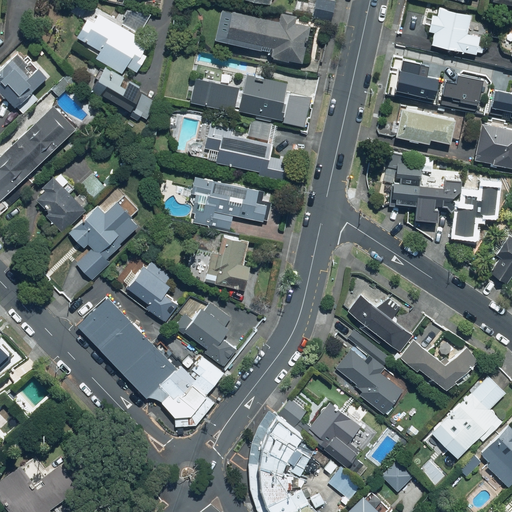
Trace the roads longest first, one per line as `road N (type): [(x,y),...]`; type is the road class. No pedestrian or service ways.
road 1 (secondary): [(228,421),(292,326),(324,207)]
road 2 (residential): [(511,330),(324,207)]
road 3 (secondary): [(324,207),(373,0)]
road 4 (tertiary): [(6,291),(129,416)]
road 5 (unknown): [(363,40),(511,78)]
